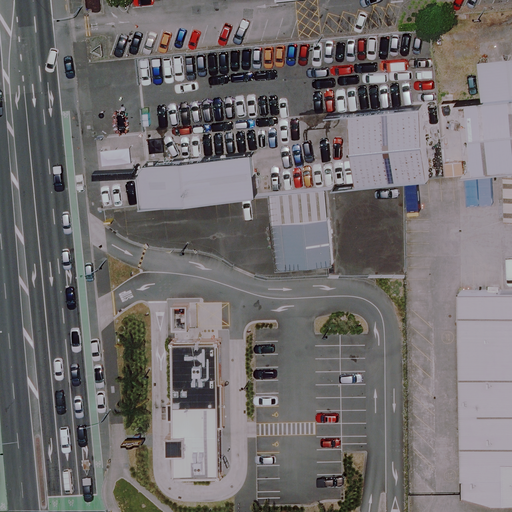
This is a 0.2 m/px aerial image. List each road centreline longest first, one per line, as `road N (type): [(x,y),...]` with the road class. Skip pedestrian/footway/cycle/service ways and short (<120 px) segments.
road 1 (trunk): [(46,511),(7,102),(5,0)]
road 2 (unknown): [(7,102),(242,92),(401,55)]
